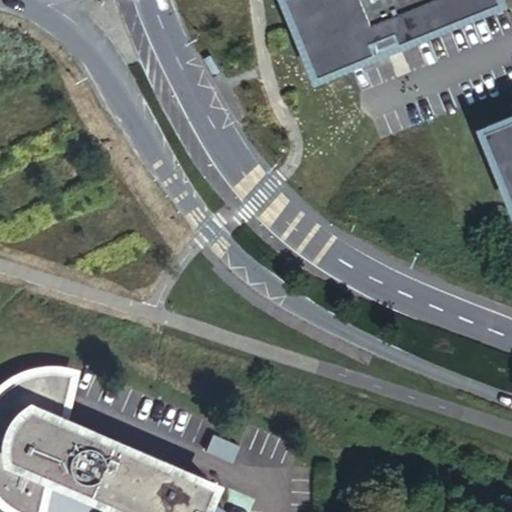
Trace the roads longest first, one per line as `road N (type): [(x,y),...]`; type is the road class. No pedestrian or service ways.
road 1 (secondary): [(23,0),(91,53),(209,232),(249,269),(374,343),(511,398)]
road 2 (secondary): [(511,336),(340,257),(264,197),(203,106),(153,0)]
